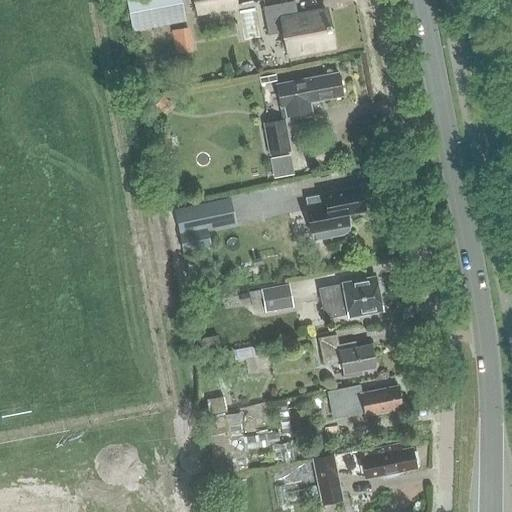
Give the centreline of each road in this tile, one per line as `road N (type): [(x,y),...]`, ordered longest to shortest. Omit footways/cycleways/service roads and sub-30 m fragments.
road 1 (tertiary): [(491,511),(482,311),(421,0)]
road 2 (residential): [(445,492),(446,353),(377,0)]
road 3 (residential): [(0,483),(63,474),(82,442),(21,138)]
road 4 (residential): [(21,138),(2,0)]
